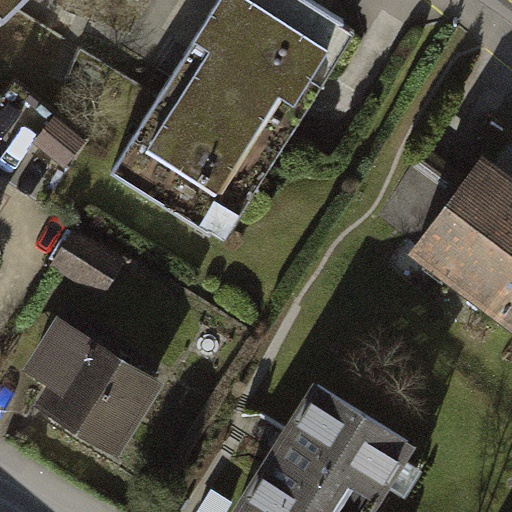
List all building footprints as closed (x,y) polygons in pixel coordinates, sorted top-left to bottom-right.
[(0,0),(0,24),(24,0),(0,0)] [(314,0),(218,0),(111,171),(211,233),(345,19),(314,0)] [(418,245),(462,186),(418,155),(379,218),(418,245)] [(511,316),(511,181),(481,159),(462,186),(418,245),(416,247),(511,316)] [(79,225),(57,261),(108,292),(129,257),(79,225)] [(63,320),(32,369),(58,385),(45,404),(113,448),(157,380),(63,320)] [(319,383),(237,511),(364,511),(410,440),(319,383)]
